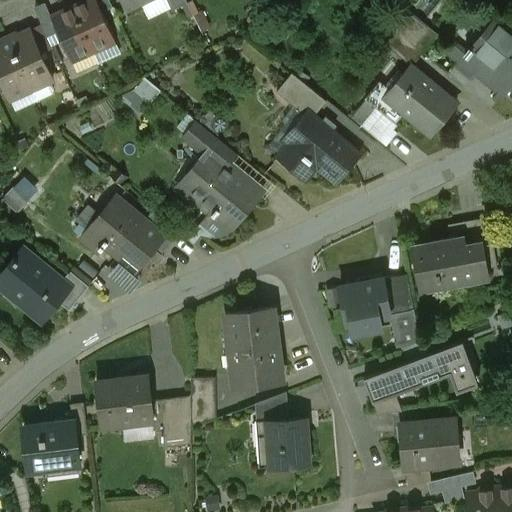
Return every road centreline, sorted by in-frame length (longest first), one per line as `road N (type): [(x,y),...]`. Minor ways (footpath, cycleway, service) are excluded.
road 1 (residential): [(283,243),(83,337),(0,401)]
road 2 (residential): [(283,243),(367,467),(344,506)]
road 3 (residential): [(511,138),(283,243)]
